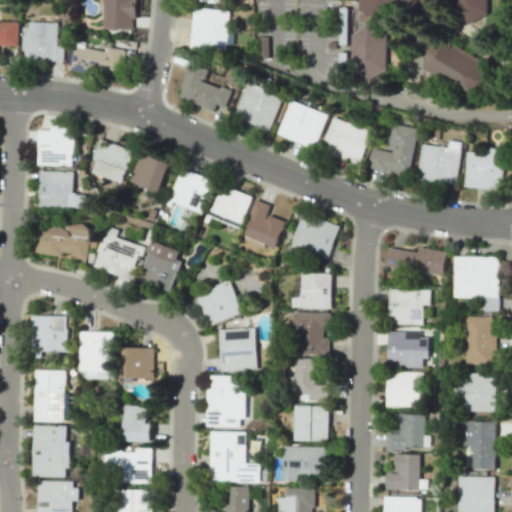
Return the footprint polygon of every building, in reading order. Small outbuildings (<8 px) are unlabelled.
[(132,29),(133,19),(135,19),(135,0),(103,0),(103,29),(132,29)] [(358,9),(358,0),(415,0),(379,22),(358,9)] [(486,0),(486,12),(470,24),(452,13),(452,0),(486,0)] [(229,10),(194,7),(191,46),(231,49),(232,37),(227,37),(229,10)] [(0,45),(19,46),(19,21),(0,20),(0,45)] [(23,23),(22,59),(64,60),(64,46),(58,46),(58,23),(23,23)] [(367,26),(386,37),(386,72),(368,81),(349,72),(350,36),(367,26)] [(423,48),(423,70),(468,94),(484,84),(485,65),(442,39),(423,48)] [(106,49),(72,45),(70,68),(124,73),(126,49),(106,47),(106,49)] [(232,90),(205,82),(209,69),(189,62),(178,98),(215,110),(216,105),(226,107),(232,90)] [(282,95),(246,83),(233,122),(269,134),(282,95)] [(327,114),(290,100),(277,134),(314,148),(327,114)] [(321,151),(360,164),(371,130),(333,117),(321,151)] [(418,128),(391,123),(387,149),(372,147),(368,169),(409,176),(418,128)] [(38,129),(38,165),(73,166),(74,126),(50,126),(50,130),(38,129)] [(122,182),(133,150),(100,138),(93,159),(96,160),(92,172),(122,182)] [(456,184),(460,148),(420,143),(417,180),(456,184)] [(504,150),(466,148),(465,187),(502,188),(504,150)] [(170,162),(140,153),(130,183),(161,192),(170,162)] [(168,199),(200,211),(212,180),(181,168),(168,199)] [(39,206),(88,207),(88,194),(73,194),(74,171),(40,171),(39,206)] [(240,228),(250,194),(218,184),(208,219),(240,228)] [(267,214),(271,204),(256,199),(243,237),(276,247),(285,220),(267,214)] [(339,225),(302,213),(290,248),(328,261),(339,225)] [(36,251),(71,257),(87,260),(93,227),(69,223),(68,227),(41,222),(36,251)] [(142,244),(117,239),(119,229),(105,226),(96,268),(116,272),(113,286),(132,290),(142,244)] [(138,278),(171,289),(181,260),(178,259),(181,249),(152,239),(138,278)] [(447,251),(418,247),(417,251),(388,247),(385,266),(444,274),(447,251)] [(455,256),(455,296),(486,296),(486,310),(500,310),(500,256),(455,256)] [(331,308),(331,273),(301,272),(300,296),(292,296),(292,308),(331,308)] [(243,311),(229,280),(197,294),(210,326),(243,311)] [(388,324),(423,325),(424,304),(431,304),(431,289),(389,288),(388,324)] [(329,354),(329,337),(324,337),(324,326),(330,326),(330,313),(293,312),(293,354),(329,354)] [(31,315),(30,356),(41,356),(41,350),(66,350),(66,337),(67,337),(67,327),(66,327),(66,315),(31,315)] [(495,316),(467,316),(467,363),(495,363),(495,316)] [(220,328),(221,371),(257,370),(256,327),(220,328)] [(113,379),(114,332),(80,331),(79,370),(87,371),(86,378),(113,379)] [(430,358),(429,337),(420,337),(420,331),(387,332),(388,368),(424,367),(424,358),(430,358)] [(153,379),(154,347),(125,347),(124,379),(153,379)] [(332,384),(320,384),(321,358),(295,357),(294,400),(332,401),(332,384)] [(35,369),(34,421),(64,421),(65,384),(66,384),(67,370),(35,369)] [(387,371),(387,406),(423,406),(424,372),(387,371)] [(496,411),(497,374),(461,372),(460,410),(496,411)] [(241,426),(241,418),(248,418),(247,375),(208,376),(209,427),(241,426)] [(147,405),(125,405),(125,441),(152,441),(152,423),(147,423),(147,405)] [(330,405),(294,405),(294,440),(329,441),(330,405)] [(426,414),(393,413),(393,433),(387,432),(386,447),(430,449),(431,436),(426,436),(426,414)] [(496,421),(460,421),(460,446),(472,446),(472,469),(496,469),(496,421)] [(34,424),(33,475),(66,476),(66,467),(70,467),(70,441),(66,441),(67,425),(34,424)] [(247,432),(211,431),(210,481),(260,482),(260,463),(246,463),(247,432)] [(327,475),(328,446),(284,446),(283,480),(299,480),(299,475),(327,475)] [(151,483),(152,448),(136,448),(136,452),(113,451),(112,482),(151,483)] [(420,489),(420,454),(396,454),(396,473),(386,473),(386,489),(420,489)] [(481,511),(494,511),(495,476),(460,476),(460,511),(481,511)] [(38,505),(38,511),(73,511),(73,499),(78,500),(79,487),(73,487),(73,480),(38,479),(38,501),(50,501),(50,506),(38,505)] [(249,511),(250,486),(227,486),(226,511),(225,511),(212,511),(211,511),(249,511)] [(314,511),(315,487),(285,487),(285,497),(280,497),(279,511),(314,511)] [(152,511),(152,489),(114,490),(114,511),(152,511)] [(419,511),(420,497),(385,496),(384,511),(419,511)]
